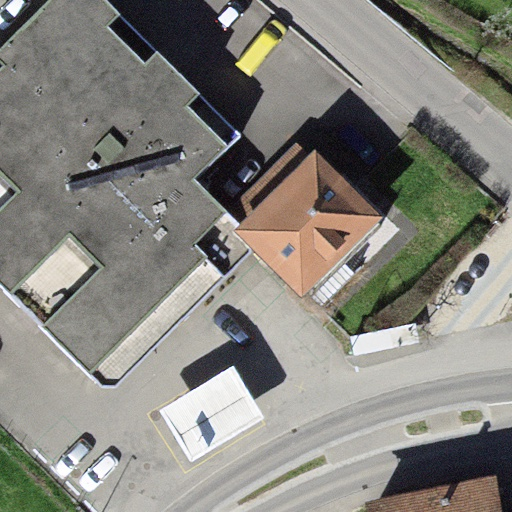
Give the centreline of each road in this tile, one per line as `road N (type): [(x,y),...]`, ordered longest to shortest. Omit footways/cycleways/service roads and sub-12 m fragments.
road 1 (primary): [(223,511),(373,437),(511,411)]
road 2 (tertiary): [(320,0),(511,161)]
road 3 (unknown): [(336,451),(210,320)]
